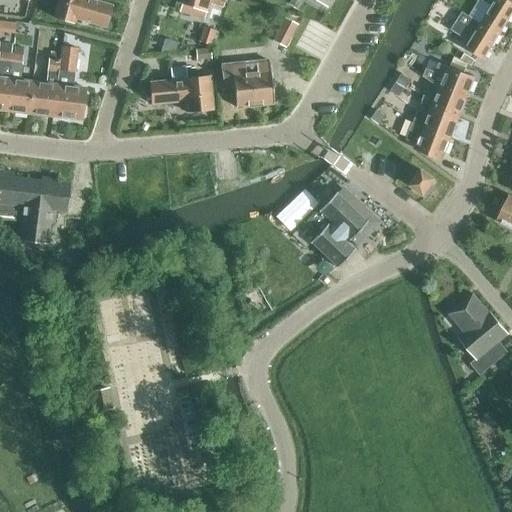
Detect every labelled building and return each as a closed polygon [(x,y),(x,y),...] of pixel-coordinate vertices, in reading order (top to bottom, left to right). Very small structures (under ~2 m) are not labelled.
[(103,28),(110,8),(84,0),(57,0),(52,17),(73,24),(75,19),(103,28)] [(175,0),(175,3),(181,5),(178,13),(204,21),(209,5),(222,9),(224,0),(175,0)] [(511,3),(507,0),(484,0),(494,6),(484,23),(501,34),(511,16),(511,3)] [(470,8),(466,15),(474,20),(478,12),(470,8)] [(482,25),(474,20),(466,15),(463,13),(451,31),(471,43),(467,49),(484,61),(501,34),(483,23),(482,25)] [(285,18),(273,41),(286,48),(298,25),(285,18)] [(0,21),(0,31),(15,34),(16,23),(0,21)] [(313,27),(307,45),(332,55),(339,37),(313,27)] [(211,47),(216,32),(204,28),(199,43),(211,47)] [(0,111),(5,112),(12,54),(13,45),(0,42),(0,111)] [(62,60),(55,118),(80,121),(84,89),(72,88),(76,49),(61,47),(59,60),(62,60)] [(210,71),(210,78),(216,77),(215,60),(211,60),(210,50),(197,51),(197,60),(207,60),(207,72),(210,71)] [(30,115),(34,83),(20,81),(23,56),(12,54),(5,112),(30,115)] [(34,83),(30,115),(55,118),(62,60),(59,60),(49,59),(47,72),(46,84),(34,83)] [(273,104),(270,76),(269,62),(220,67),(222,94),(233,93),(234,108),(273,104)] [(427,70),(424,77),(437,86),(440,87),(467,98),(475,78),(439,64),(436,73),(427,70)] [(170,66),(172,82),(151,84),(154,107),(185,104),(186,113),(212,110),(209,78),(187,80),(186,65),(170,66)] [(398,82),(406,88),(411,80),(402,75),(398,82)] [(400,98),(405,90),(396,84),(391,92),(400,98)] [(467,98),(440,87),(437,94),(427,90),(423,100),(433,108),(459,118),(467,98)] [(414,125),(451,139),(459,118),(433,108),(430,114),(420,110),(414,125)] [(373,119),(380,125),(385,118),(377,113),(373,119)] [(405,134),(411,124),(394,114),(388,123),(405,134)] [(443,159),(451,139),(414,125),(409,139),(419,143),(417,148),(443,159)] [(425,198),(438,181),(424,171),(412,188),(425,198)] [(0,220),(20,223),(18,242),(49,246),(51,224),(55,225),(56,212),(67,213),(70,185),(55,183),(55,180),(41,178),(41,182),(14,178),(14,174),(0,172),(0,220)] [(337,193),(318,214),(316,212),(307,221),(317,230),(321,233),(311,243),(337,267),(354,249),(345,240),(348,237),(351,240),(368,222),(337,193)] [(511,197),(499,221),(511,227),(511,197)] [(489,313),(473,295),(450,315),(466,334),(459,340),(477,361),(472,365),(482,376),(505,357),(496,346),(510,334),(491,312),(489,313)] [(114,409),(110,388),(91,392),(95,413),(114,409)]
